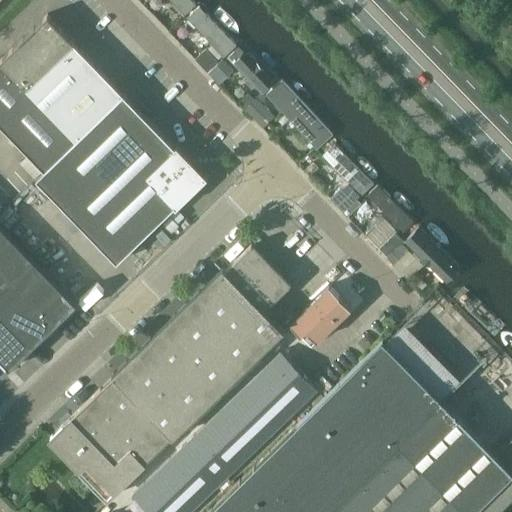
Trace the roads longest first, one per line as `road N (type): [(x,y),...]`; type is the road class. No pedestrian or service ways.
road 1 (residential): [(0,436),(282,172)]
road 2 (residential): [(282,172),(115,0)]
road 3 (primary): [(344,0),(511,170)]
road 4 (primary): [(511,140),(376,0)]
road 5 (residential): [(416,306),(282,172)]
